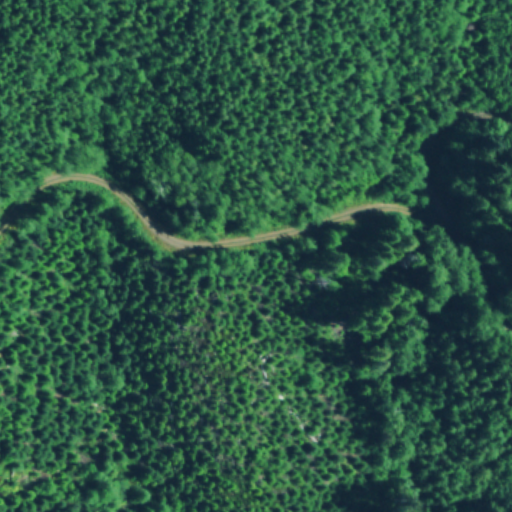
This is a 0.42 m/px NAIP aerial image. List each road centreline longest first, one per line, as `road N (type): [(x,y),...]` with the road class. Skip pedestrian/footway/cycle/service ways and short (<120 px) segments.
road 1 (track): [(0,220),(37,187),(83,175),(109,182),(160,238),(180,246),(280,233),(359,208),(428,208)]
road 2 (track): [(428,208),(469,252),(488,323),(511,334)]
road 3 (track): [(428,208),(430,147),(463,117),(511,128)]
